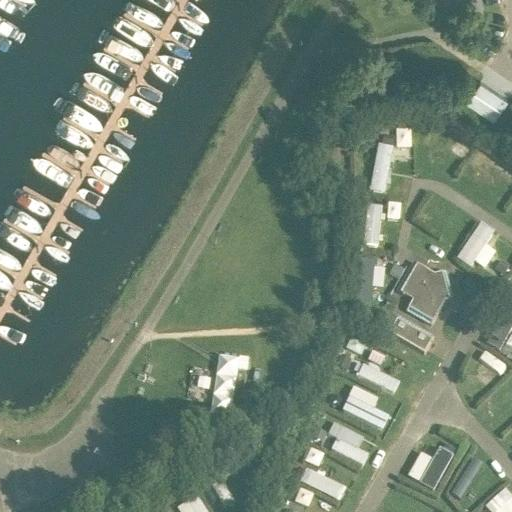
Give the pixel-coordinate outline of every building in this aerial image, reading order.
[(478,78),(466,103),(496,117),(508,93),(478,78)] [(419,182),(434,179),(424,133),(395,139),(398,154),(412,151),(419,182)] [(375,150),(370,198),(385,199),(390,152),(375,150)] [(472,169),(511,198),(511,197),(511,179),(480,157),(472,169)] [(481,194),(475,202),(492,213),(497,205),(481,194)] [(425,211),(416,225),(425,231),(434,217),(425,211)] [(380,212),(364,212),(363,253),(379,253),(380,212)] [(463,220),(441,250),(453,259),(475,229),(463,220)] [(459,264),(484,278),(495,257),(486,252),(495,237),(478,229),(459,264)] [(363,265),(356,310),(368,312),(374,266),(363,265)] [(432,283),(411,271),(394,299),(410,309),(404,319),(428,333),(442,310),(451,307),(443,280),(432,283)] [(396,325),(387,342),(422,361),(431,345),(396,325)] [(482,357),(468,377),(491,393),(505,372),(482,357)] [(218,366),(209,419),(229,422),(239,362),(219,359),(218,366)] [(362,370),(356,383),(393,401),(399,388),(362,370)] [(341,419),(383,436),(389,422),(373,415),(378,404),(352,393),(341,419)] [(511,408),(489,427),(497,437),(511,425),(511,408)] [(326,441),(336,446),(330,456),(363,473),(369,461),(358,455),(364,443),(333,428),(326,441)] [(318,473),(324,461),(310,454),(304,467),(318,473)] [(418,462),(405,484),(431,499),(450,465),(437,457),(431,469),(418,462)] [(474,498),(484,478),(465,468),(455,489),(474,498)] [(341,507),(346,493),(304,476),(298,490),(341,507)] [(511,511),(511,498),(506,492),(484,511),(511,511)] [(397,511),(428,511),(403,499),(397,511)]
